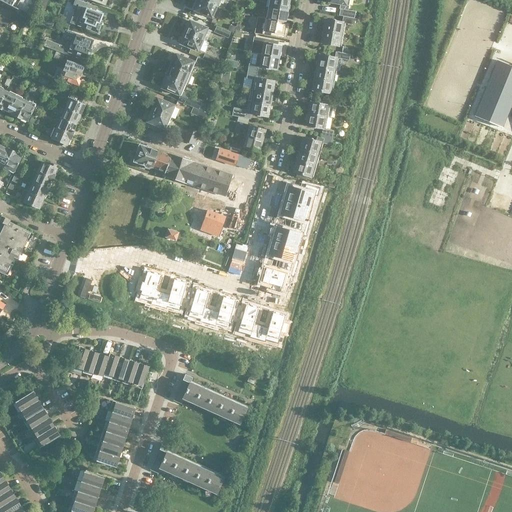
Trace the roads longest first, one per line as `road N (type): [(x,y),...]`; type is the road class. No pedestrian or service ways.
road 1 (residential): [(122,511),(175,353),(110,332),(54,331)]
road 2 (tertiary): [(90,168),(149,0)]
road 3 (residential): [(275,168),(309,0)]
road 4 (track): [(105,125),(256,180)]
road 5 (residential): [(275,168),(241,289)]
